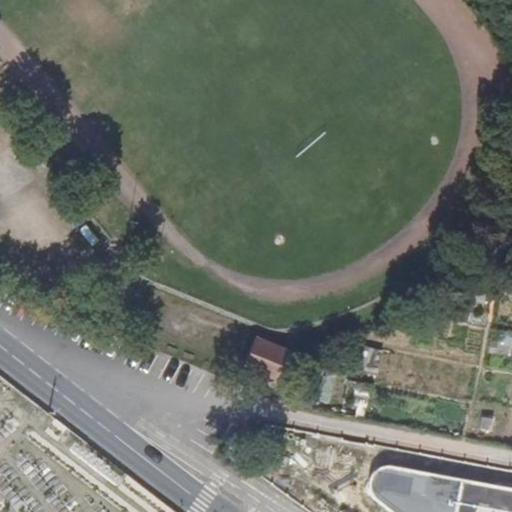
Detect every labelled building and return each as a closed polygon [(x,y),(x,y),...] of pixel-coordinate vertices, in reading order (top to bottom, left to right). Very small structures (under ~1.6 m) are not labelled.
[(511,339),(486,338),(486,355),(511,355),(511,339)] [(253,375),(279,387),(291,357),(260,343),(253,375)] [(364,347),(360,370),(376,373),(379,349),(364,347)] [(297,399),(311,402),(325,369),(312,364),(297,399)] [(363,407),(365,383),(344,380),(342,404),(363,407)] [(271,448),(258,473),(281,485),(294,461),(271,448)] [(511,511),(511,490),(383,465),(372,471),(366,479),(365,489),(391,511),(511,511)]
